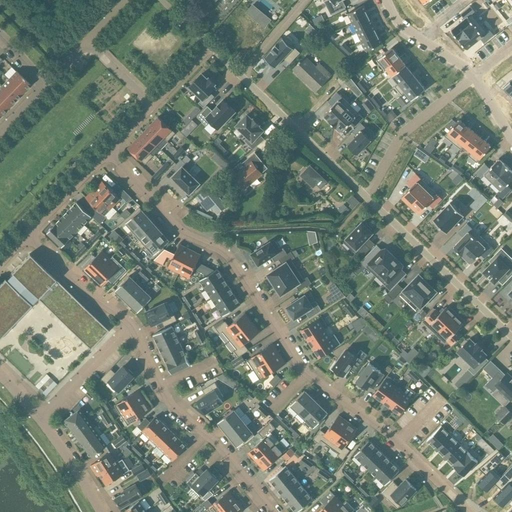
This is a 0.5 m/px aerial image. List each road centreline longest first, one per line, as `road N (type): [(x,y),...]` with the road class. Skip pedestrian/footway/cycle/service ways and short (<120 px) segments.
road 1 (residential): [(469,511),(388,433),(307,374),(230,257),(180,231),(108,152)]
road 2 (residential): [(273,511),(218,445),(170,404),(130,323),(27,236)]
road 3 (residential): [(45,84),(87,42),(154,105),(108,152)]
road 4 (residential): [(511,337),(366,198)]
road 5 (residential): [(366,198),(240,75)]
road 6 (residential): [(0,375),(101,511)]
road 7 (residential): [(366,198),(401,135),(473,76)]
